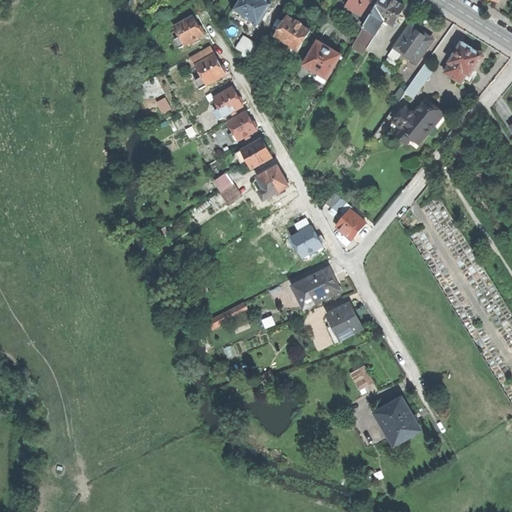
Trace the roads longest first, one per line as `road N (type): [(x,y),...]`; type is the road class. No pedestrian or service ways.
road 1 (residential): [(212,31),(350,264)]
road 2 (residential): [(350,264),(511,68)]
road 3 (track): [(439,157),(511,275)]
road 4 (residential): [(350,264),(417,377)]
